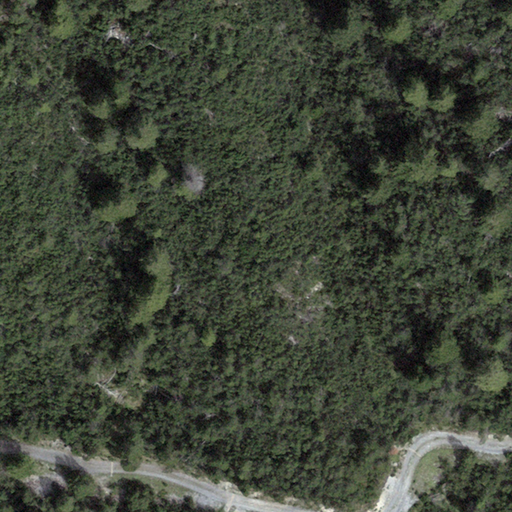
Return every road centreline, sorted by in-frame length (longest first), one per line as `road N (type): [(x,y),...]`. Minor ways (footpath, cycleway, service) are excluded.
road 1 (track): [(290,511),(196,486),(0,458)]
road 2 (track): [(511,448),(426,444),(405,511)]
